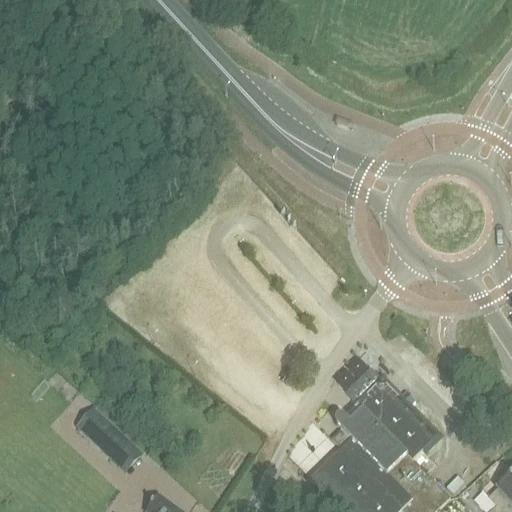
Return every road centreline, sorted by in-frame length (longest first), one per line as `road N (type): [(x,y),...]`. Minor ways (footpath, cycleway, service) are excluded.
road 1 (secondary): [(401,196),(315,155),(272,124),(158,0)]
road 2 (unclassified): [(251,511),(353,333),(412,255)]
